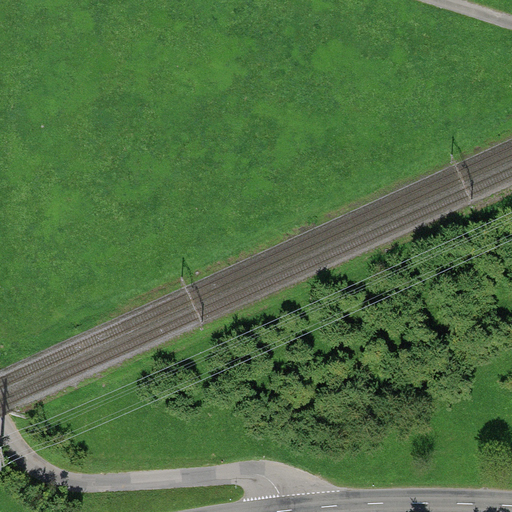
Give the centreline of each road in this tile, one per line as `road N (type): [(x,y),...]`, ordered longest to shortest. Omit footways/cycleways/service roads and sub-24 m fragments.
road 1 (residential): [(283,511),(262,477),(63,480),(29,461),(0,418)]
road 2 (tertiary): [(283,511),(511,506)]
